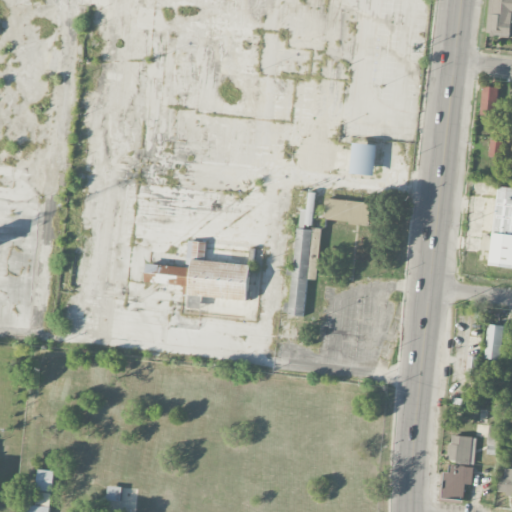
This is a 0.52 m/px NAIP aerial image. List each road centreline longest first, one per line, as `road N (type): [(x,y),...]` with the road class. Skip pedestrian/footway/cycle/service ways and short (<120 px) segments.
road 1 (secondary): [(464,0),(432,289)]
road 2 (secondary): [(432,289),(411,511)]
